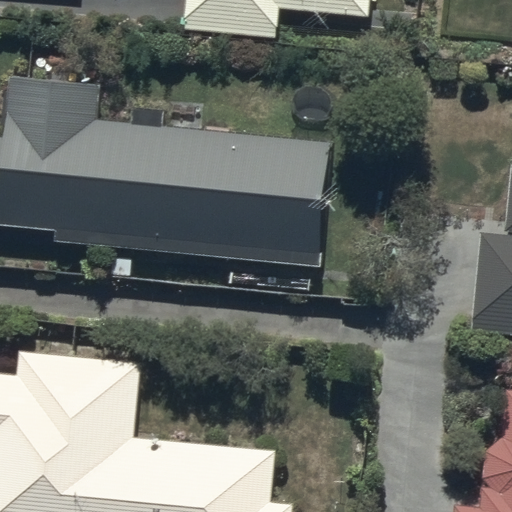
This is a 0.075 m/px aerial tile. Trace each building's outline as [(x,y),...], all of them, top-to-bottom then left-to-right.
[(186,0),(184,22),(275,32),(279,1),(375,10),(376,0),(186,0)] [(0,215),(58,222),(57,231),(321,257),(333,135),(200,122),(201,105),(134,99),(133,114),(95,111),(100,66),(11,57),(4,127),(0,126),(0,215)] [(511,328),(511,157),(505,228),(482,226),(473,325),(511,328)] [(0,511),(292,511),(294,498),(271,496),(277,444),(136,429),(143,359),(23,347),(21,367),(0,365),(0,511)] [(511,511),(511,385),(506,385),(501,436),(488,435),(482,498),(458,495),(456,511),(511,511)]
